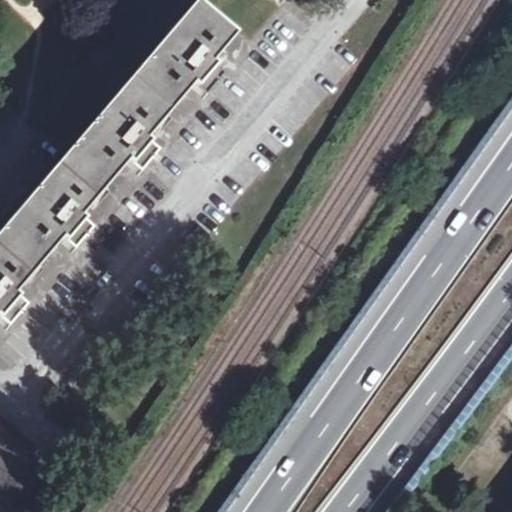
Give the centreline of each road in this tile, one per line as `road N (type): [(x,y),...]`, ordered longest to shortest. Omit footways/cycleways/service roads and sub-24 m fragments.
road 1 (residential): [(0,385),(20,401),(357,0)]
road 2 (trunk): [(511,163),(264,511)]
road 3 (trunk): [(345,511),(511,288)]
